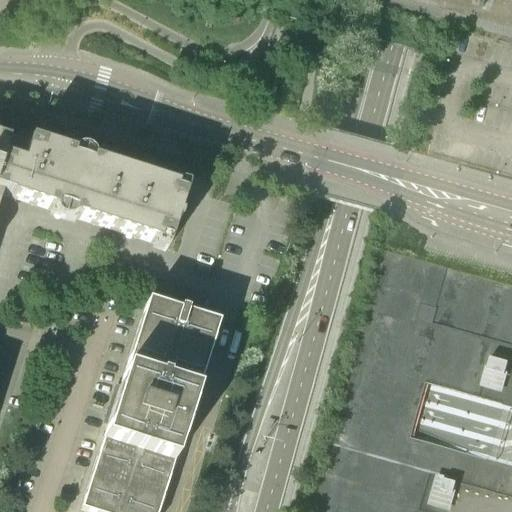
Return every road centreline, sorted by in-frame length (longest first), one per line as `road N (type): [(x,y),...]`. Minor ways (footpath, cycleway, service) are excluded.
road 1 (secondary): [(382,0),(227,511)]
road 2 (tertiary): [(511,216),(61,83),(0,75)]
road 3 (secondary): [(265,511),(405,0)]
